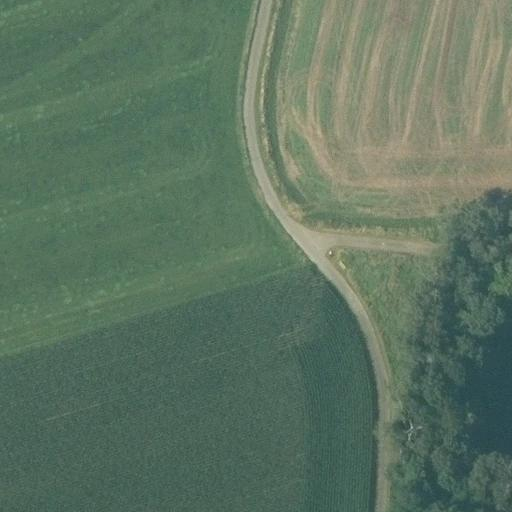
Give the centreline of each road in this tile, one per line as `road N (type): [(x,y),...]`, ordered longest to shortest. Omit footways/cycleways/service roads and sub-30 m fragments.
road 1 (unclassified): [(379,511),(383,428),(375,357),(360,317),(270,201),(254,158),(249,112),(265,0)]
road 2 (track): [(0,357),(316,259)]
